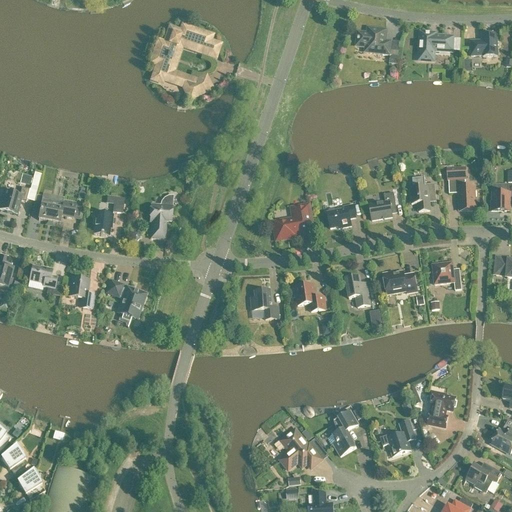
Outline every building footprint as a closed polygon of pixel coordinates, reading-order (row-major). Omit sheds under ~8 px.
[(148,66),(156,69),(151,82),(162,86),(164,83),(184,90),(189,102),(202,95),(213,90),(206,77),(197,81),(174,73),(182,49),(215,61),(220,47),(211,44),(212,42),(211,41),(209,39),(207,38),(206,37),(205,36),(203,35),(202,34),(198,33),(196,32),(193,31),(190,31),(187,31),(183,31),(181,31),(180,32),(170,29),(165,43),(157,41),(148,66)] [(390,59),(392,44),(385,43),(386,34),(369,32),(368,37),(358,36),(357,48),(367,49),(366,54),(383,56),(382,58),(390,59)] [(434,54),(452,55),(453,40),(435,39),(435,37),(421,36),(419,63),(434,64),(434,54)] [(470,44),(471,59),(483,59),(483,60),(498,59),(497,37),(482,38),(482,45),(478,45),(478,44),(470,44)] [(476,214),(475,190),(465,190),(465,182),(466,182),(465,171),(448,172),(448,183),(449,183),(449,197),(459,196),(459,214),(476,214)] [(30,188),(32,179),(22,177),(20,185),(30,188)] [(435,187),(428,187),(425,188),(424,180),(413,181),(414,191),(410,191),(412,207),(418,207),(419,215),(430,214),(429,201),(436,200),(435,187)] [(511,200),(511,187),(508,188),(508,196),(492,195),(492,205),(491,205),(491,214),(511,214),(511,201),(511,200)] [(26,205),(29,192),(21,190),(19,198),(4,194),(1,203),(0,202),(0,203),(0,211),(17,217),(20,203),(26,205)] [(76,205),(64,203),(64,201),(42,196),(40,208),(41,208),(38,223),(60,227),(61,219),(73,221),(76,205)] [(385,205),(372,208),(370,210),(372,224),(392,220),(390,209),(396,208),(394,196),(384,197),(385,205)] [(161,204),(160,208),(151,208),(149,225),(152,225),(151,241),(164,242),(166,224),(171,225),(173,198),(169,198),(164,200),(161,204)] [(124,202),(114,201),(112,215),(122,216),(124,202)] [(294,237),(314,233),(309,208),(292,211),(294,224),(285,225),(285,223),(274,226),(277,243),(294,240),(294,237)] [(343,213),(336,214),(334,212),(329,212),(328,216),(327,216),(330,232),(343,229),(343,231),(351,229),(350,222),(356,221),(353,208),(343,210),(343,213)] [(95,225),(94,237),(109,239),(111,226),(112,227),(113,218),(95,216),(94,225),(95,225)] [(12,263),(0,259),(0,289),(9,292),(12,282),(10,281),(14,271),(10,270),(12,263)] [(508,281),(511,281),(511,265),(509,265),(509,262),(497,261),(495,277),(508,278),(508,281)] [(453,273),(452,266),(432,268),(435,288),(454,286),(455,294),(462,293),(459,272),(453,273)] [(54,292),(57,280),(51,279),(53,273),(45,271),(45,272),(32,270),(32,271),(31,271),(29,272),(28,276),(29,277),(30,278),(29,284),(44,287),(43,289),(54,292)] [(383,277),(386,294),(393,293),(393,297),(407,295),(407,297),(417,295),(414,277),(404,279),(404,275),(394,276),(394,275),(383,277)] [(358,311),(370,309),(367,292),(361,293),(359,280),(346,282),(349,302),(356,301),(358,311)] [(89,283),(70,281),(68,290),(69,290),(68,299),(84,301),(82,311),(91,312),(93,298),(87,297),(89,283)] [(131,322),(136,324),(146,296),(126,289),(123,298),(120,297),(123,288),(111,284),(106,296),(122,301),(117,315),(123,317),(121,322),(130,325),(131,322)] [(316,301),(314,288),(292,291),(293,300),(297,300),(298,309),(310,307),(311,315),(325,313),(324,300),(316,301)] [(278,310),(272,310),(271,294),(255,295),(256,302),(251,302),(252,314),(265,313),(265,323),(279,322),(278,310)] [(425,307),(424,299),(416,300),(418,308),(425,307)] [(369,315),(372,330),(382,328),(379,313),(369,315)] [(331,337),(329,325),(322,326),(324,338),(331,337)] [(414,389),(409,391),(413,401),(416,399),(417,397),(414,389)] [(511,390),(505,390),(503,403),(511,404),(511,390)] [(445,432),(448,420),(445,419),(446,413),(453,415),(456,401),(446,399),(446,397),(435,395),(428,428),(445,432)] [(350,414),(334,424),(338,436),(328,442),(332,449),(334,448),(341,460),(356,451),(347,435),(358,428),(350,414)] [(403,437),(388,442),(386,438),(380,440),(383,449),(389,447),(390,451),(389,451),(392,460),(411,454),(408,445),(416,443),(410,424),(400,427),(403,437)] [(0,432),(0,451),(2,453),(10,442),(5,438),(6,437),(0,432)] [(313,454),(308,447),(296,432),(281,444),(290,456),(280,463),(288,474),(313,454)] [(504,435),(499,433),(491,447),(502,454),(503,453),(511,457),(511,454),(511,432),(508,437),(504,435)] [(16,449),(18,448),(18,447),(1,461),(10,473),(14,470),(18,475),(28,467),(24,463),(25,462),(16,449)] [(57,468),(55,475),(69,479),(71,472),(57,468)] [(466,483),(475,488),(474,490),(486,496),(493,484),(496,486),(501,477),(487,469),(484,474),(474,469),(466,483)] [(35,473),(35,472),(18,485),(25,497),(28,496),(32,503),(45,494),(41,488),(42,487),(33,474),(35,473)] [(82,476),(71,472),(69,479),(67,486),(65,493),(63,500),(61,506),(59,511),(70,511),(71,509),(73,503),(76,496),(78,489),(80,482),(82,476)] [(55,475),(53,482),(67,486),(69,479),(55,475)] [(82,476),(80,482),(93,487),(96,480),(82,476)] [(301,488),(300,480),(288,481),(289,489),(301,488)] [(65,493),(67,486),(53,482),(51,489),(65,493)] [(80,482),(78,489),(91,493),(93,487),(80,482)] [(51,489),(49,495),(63,500),(65,493),(51,489)] [(91,493),(78,489),(76,496),(89,500),(91,493)] [(299,502),(298,492),(286,493),(287,503),(299,502)] [(47,502),(61,506),(63,500),(49,495),(47,502)] [(87,507),(89,500),(76,496),(73,503),(87,507)] [(326,507),(325,496),(313,497),(314,508),(310,508),(310,511),(333,511),(333,507),(326,507)] [(45,509),(55,511),(59,511),(61,506),(47,502),(45,509)] [(490,509),(494,511),(499,511),(502,506),(494,502),(490,509)] [(73,503),(71,509),(79,511),(85,511),(87,507),(73,503)]
